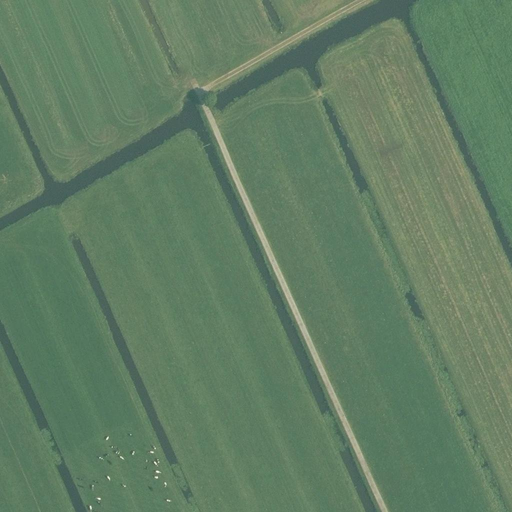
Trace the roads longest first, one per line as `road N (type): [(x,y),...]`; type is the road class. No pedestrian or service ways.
road 1 (track): [(384,511),(192,79)]
road 2 (track): [(198,92),(363,0)]
